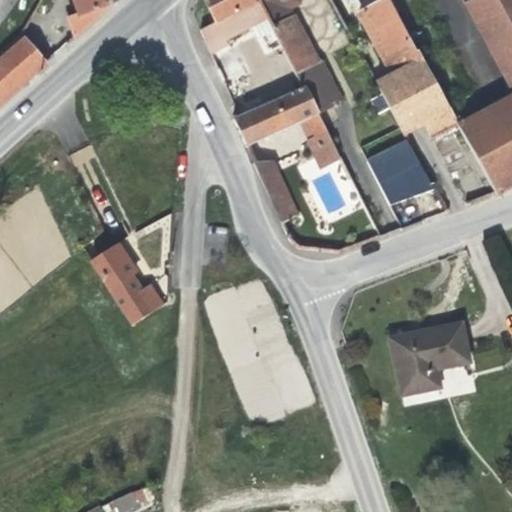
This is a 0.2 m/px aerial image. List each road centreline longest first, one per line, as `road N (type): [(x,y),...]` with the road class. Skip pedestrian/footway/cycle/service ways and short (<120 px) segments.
road 1 (residential): [(162,0),(266,252),(301,285)]
road 2 (residential): [(301,285),(378,511)]
road 3 (residential): [(301,285),(511,209)]
road 4 (secondary): [(0,137),(157,0)]
road 5 (track): [(214,511),(366,476)]
